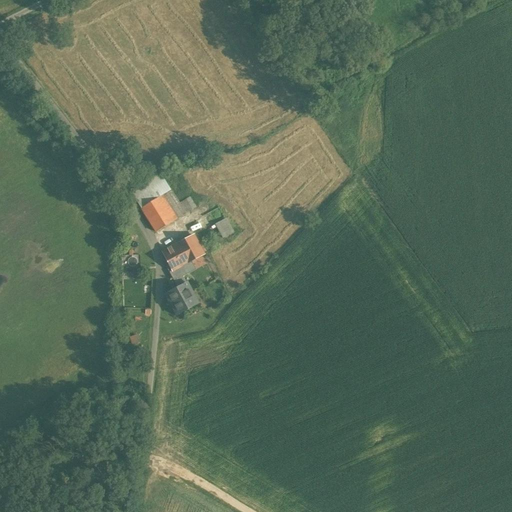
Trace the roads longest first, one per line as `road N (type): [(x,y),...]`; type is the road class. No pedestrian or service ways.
road 1 (unclassified): [(132,511),(163,270),(129,204),(0,40)]
road 2 (track): [(140,448),(246,511)]
